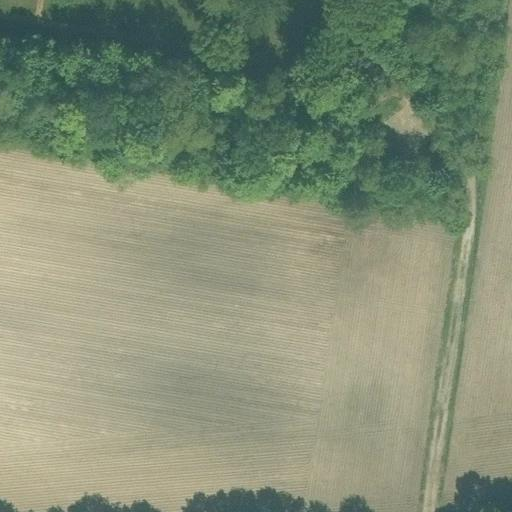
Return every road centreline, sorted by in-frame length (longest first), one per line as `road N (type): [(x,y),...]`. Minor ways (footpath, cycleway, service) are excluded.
road 1 (track): [(510,0),(432,511)]
road 2 (track): [(471,224),(399,91)]
